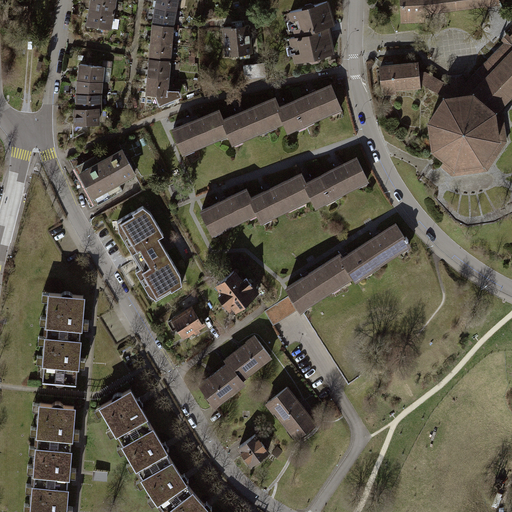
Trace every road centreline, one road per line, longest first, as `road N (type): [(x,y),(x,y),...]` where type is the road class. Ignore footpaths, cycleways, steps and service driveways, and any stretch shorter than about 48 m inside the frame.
road 1 (residential): [(278,511),(213,451),(33,135)]
road 2 (residential): [(511,286),(440,235),(390,169),(355,82),(354,0)]
road 3 (residential): [(33,135),(47,107),(63,0)]
